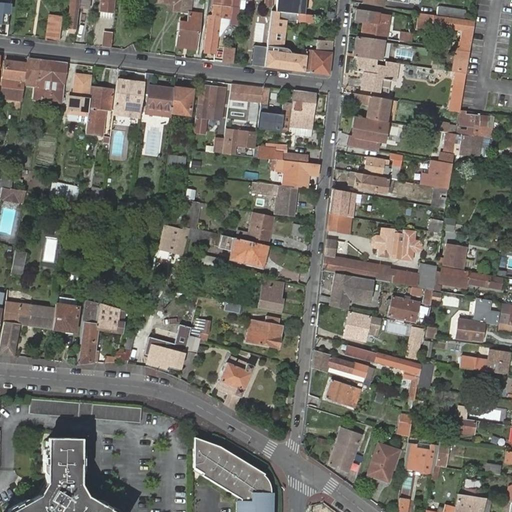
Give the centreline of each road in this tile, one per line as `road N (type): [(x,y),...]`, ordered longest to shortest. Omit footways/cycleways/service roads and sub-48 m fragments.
road 1 (residential): [(333,86),(295,463)]
road 2 (residential): [(0,44),(333,86)]
road 3 (tertiary): [(0,375),(168,394),(295,463)]
